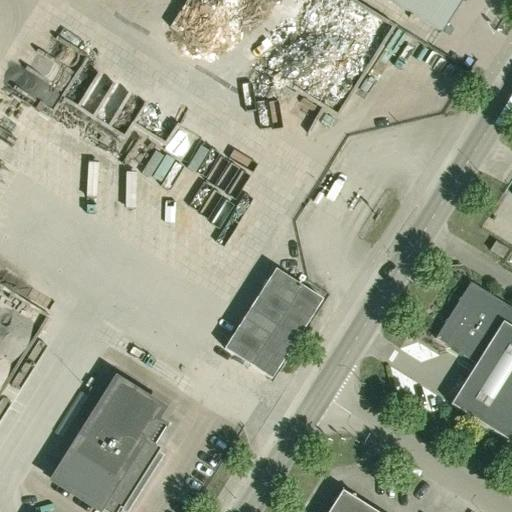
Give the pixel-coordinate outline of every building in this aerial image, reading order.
[(90,0),(76,0),(88,14),(96,7),(90,0)] [(391,0),(442,32),(462,0),(391,0)] [(154,112),(140,127),(158,142),(171,127),(154,112)] [(491,250),(503,258),(509,249),(497,241),(491,250)] [(511,307),(472,282),(437,338),(477,363),(452,404),(511,441),(511,307)] [(153,441),(161,429),(152,424),(162,408),(118,381),(55,481),(104,511),(117,511),(120,508),(123,510),(134,494),(136,490),(138,492),(144,485),(149,479),(154,471),(158,463),(161,455),(159,454),(163,447),(153,441)] [(0,451),(10,458),(30,428),(19,421),(0,448),(0,451)] [(378,511),(344,490),(329,511),(378,511)]
